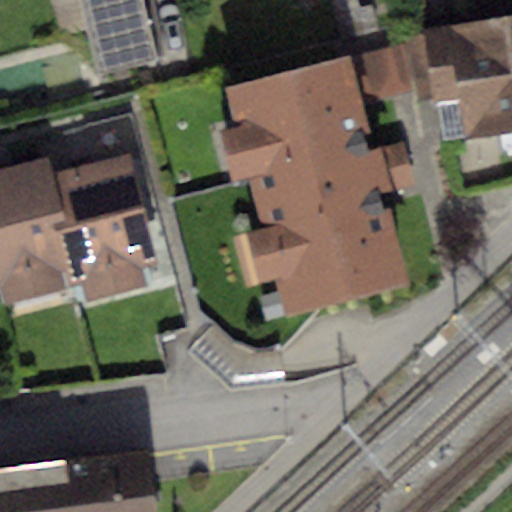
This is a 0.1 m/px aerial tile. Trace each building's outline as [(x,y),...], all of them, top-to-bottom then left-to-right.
[(141,0),(73,0),(91,72),(155,56),(141,0)] [(441,42),(419,46),(427,95),(445,92),(453,143),(511,133),(511,14),(439,27),(441,42)] [(402,47),(348,61),(360,105),(414,92),(402,47)] [(346,56),(226,88),(236,128),(222,132),(236,184),(249,181),(261,225),(244,229),(258,282),(279,277),(289,315),(410,283),(386,193),(414,186),(403,142),(371,150),(360,105),(348,61),(346,56)] [(128,153),(46,174),(75,287),(85,285),(88,299),(144,285),(140,268),(156,263),(128,153)] [(42,159),(0,169),(0,289),(1,289),(5,305),(75,287),(46,174),(42,159)] [(0,511),(157,511),(149,449),(0,466),(0,511)]
